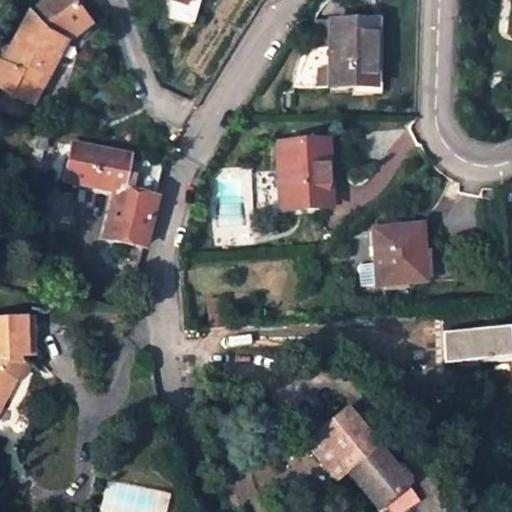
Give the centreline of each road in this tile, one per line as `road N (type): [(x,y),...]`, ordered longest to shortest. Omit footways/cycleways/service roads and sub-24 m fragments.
road 1 (unclassified): [(290,0),(167,201),(155,308),(207,511)]
road 2 (residential): [(443,0),(448,159),(511,153)]
